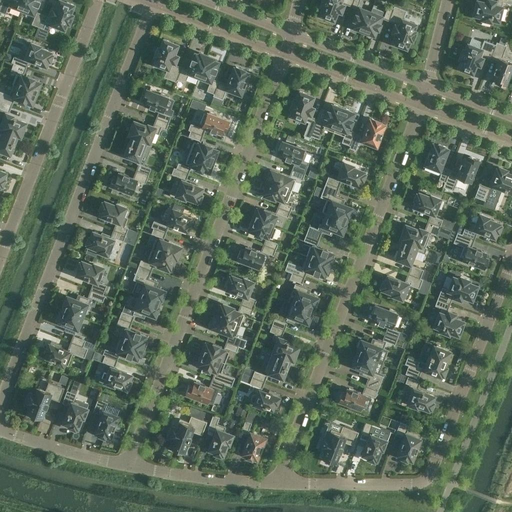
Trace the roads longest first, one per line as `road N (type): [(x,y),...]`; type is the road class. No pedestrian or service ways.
road 1 (residential): [(128,467),(284,61)]
road 2 (residential): [(0,404),(151,10)]
road 3 (residential): [(419,110),(277,484)]
road 4 (residential): [(511,264),(431,475),(411,485),(277,484)]
road 5 (residential): [(0,254),(99,0)]
road 6 (residential): [(277,484),(128,467)]
road 7 (residential): [(430,87),(293,37)]
road 8 (residential): [(284,61),(419,110)]
road 9 (residential): [(151,10),(284,61)]
road 10 (residential): [(128,467),(0,429)]
